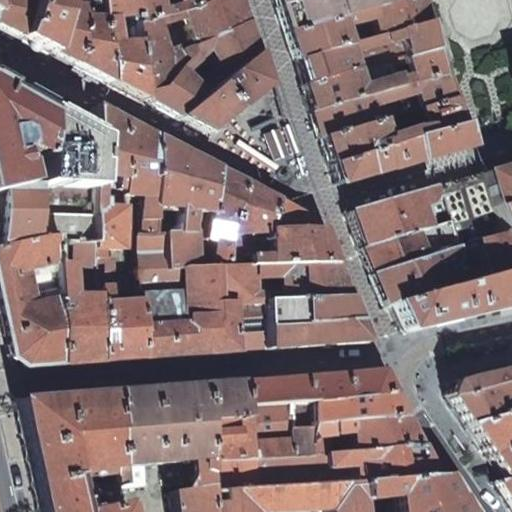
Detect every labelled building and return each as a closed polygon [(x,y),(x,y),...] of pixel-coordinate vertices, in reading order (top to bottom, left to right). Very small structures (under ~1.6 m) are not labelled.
[(0,0),(0,30),(6,33),(18,40),(31,0),(0,0)] [(31,0),(18,40),(34,48),(46,54),(56,8),(56,0),(31,0)] [(77,21),(71,67),(93,78),(108,86),(99,21),(93,0),(84,0),(90,21),(77,21)] [(93,0),(99,21),(108,86),(128,96),(140,102),(132,24),(127,0),(93,0)] [(127,0),(132,24),(218,0),(127,0)] [(218,0),(132,24),(140,102),(144,104),(180,63),(173,54),(173,53),(161,56),(152,28),(181,20),(189,47),(243,23),(239,9),(235,0),(218,0)] [(271,0),(274,8),(302,0),(271,0)] [(280,26),(283,34),(342,17),(361,11),(380,5),(379,0),(349,0),(332,5),(329,0),(302,0),(274,8),(280,26)] [(369,18),(375,36),(425,22),(418,0),(396,0),(380,5),(361,11),(363,19),(369,18)] [(56,8),(46,54),(60,61),(71,67),(77,21),(77,17),(76,9),(56,8)] [(289,52),(292,60),(344,45),(338,26),(344,25),(342,17),(283,34),(289,52)] [(401,52),(403,57),(433,48),(425,22),(375,36),(367,39),(369,44),(381,40),(387,42),(397,40),(401,52)] [(189,47),(173,54),(180,63),(144,104),(162,113),(173,119),(213,87),(253,54),(243,23),(189,47)] [(300,86),(353,71),(349,60),(345,45),(344,45),(292,60),(293,66),(297,78),(300,86)] [(408,75),(411,85),(442,76),(433,48),(403,57),(408,75)] [(379,49),(351,57),(349,60),(353,71),(393,60),(403,57),(401,52),(390,55),(390,53),(385,50),(379,49)] [(253,54),(213,87),(232,112),(263,87),(253,54)] [(358,87),(382,80),(395,76),(395,79),(408,75),(403,57),(393,60),(353,71),(358,87)] [(353,71),(300,86),(298,87),(304,105),(307,114),(411,85),(408,75),(395,79),(395,76),(382,80),(358,87),(353,71)] [(313,133),(315,140),(318,140),(378,121),(410,112),(406,101),(415,98),(419,109),(449,100),(442,76),(411,85),(307,114),(313,133)] [(213,87),(173,119),(192,129),(204,135),(232,112),(213,87)] [(0,189),(18,185),(34,186),(36,110),(0,89),(0,189)] [(323,156),(326,165),(408,138),(458,124),(449,100),(419,109),(426,128),(408,131),(381,137),(378,121),(318,140),(323,156)] [(90,243),(92,277),(126,275),(124,262),(109,262),(109,267),(100,258),(100,250),(120,251),(121,197),(123,123),(112,118),(93,107),(90,140),(90,243)] [(36,110),(34,186),(32,240),(50,236),(50,242),(90,243),(90,140),(70,128),(36,110)] [(151,209),(154,140),(141,133),(123,123),(121,197),(134,197),(134,230),(128,230),(128,235),(129,235),(150,235),(151,209)] [(426,159),(466,149),(458,124),(408,138),(415,162),(426,159)] [(376,174),(415,162),(408,138),(326,165),(333,186),(376,174)] [(175,209),(174,228),(168,227),(167,234),(159,234),(159,271),(192,269),(192,237),(186,237),(186,231),(195,231),(195,241),(201,241),(212,170),(185,156),(178,152),(154,140),(151,209),(175,209)] [(511,165),(479,175),(490,209),(511,203),(511,165)] [(212,170),(201,241),(197,269),(225,268),(225,249),(227,236),(240,185),(233,181),(212,170)] [(419,224),(421,231),(446,223),(454,248),(473,242),(489,238),(502,234),(490,209),(479,175),(426,190),(429,200),(425,207),(415,211),(419,224)] [(18,185),(0,189),(0,247),(32,240),(34,186),(18,185)] [(240,185),(227,236),(238,235),(266,233),(267,232),(273,202),(257,194),(240,185)] [(342,214),(355,250),(421,231),(419,224),(415,211),(425,207),(429,200),(426,190),(409,195),(342,214)] [(267,232),(317,231),(317,230),(317,229),(317,228),(315,226),(313,223),(302,218),(290,211),(273,202),(267,232)] [(511,203),(490,209),(502,234),(511,257),(511,203)] [(421,231),(355,250),(361,264),(366,275),(454,248),(446,223),(421,231)] [(317,231),(267,232),(266,233),(265,250),(244,251),(244,259),(235,259),(236,248),(238,248),(238,235),(227,236),(225,249),(225,268),(249,267),(330,263),(323,246),(317,231)] [(192,269),(159,271),(159,234),(150,235),(129,235),(131,275),(136,361),(202,356),(263,351),(260,304),(251,305),(249,267),(225,268),(197,269),(192,269)] [(388,304),(511,269),(511,257),(502,234),(489,238),(473,242),(454,248),(366,275),(374,294),(381,309),(388,305),(388,304)] [(58,366),(50,242),(50,236),(32,240),(0,247),(0,325),(7,360),(19,369),(58,366)] [(97,364),(92,277),(90,243),(50,242),(58,366),(58,367),(82,365),(97,364)] [(260,304),(344,299),(338,282),(330,263),(249,267),(251,305),(260,304)] [(511,269),(388,304),(388,305),(400,331),(403,332),(469,316),(511,306),(511,269)] [(136,361),(131,275),(126,275),(92,277),(97,364),(120,362),(136,361)] [(263,351),(313,348),(363,344),(344,299),(260,304),(263,351)] [(511,367),(493,372),(447,383),(442,397),(443,399),(511,381),(511,367)] [(294,379),(231,384),(233,407),(285,404),(387,397),(374,372),(294,379)] [(511,381),(443,399),(448,406),(457,418),(462,426),(511,413),(511,399),(506,401),(501,404),(499,396),(511,392),(511,381)] [(147,391),(105,394),(110,469),(138,466),(161,465),(182,463),(183,475),(190,475),(188,476),(187,477),(185,480),(185,482),(184,483),(184,484),(185,485),(186,487),(190,490),(202,489),(201,462),(285,457),(286,418),(284,418),(285,404),(233,407),(231,384),(147,391)] [(34,502),(36,511),(119,511),(115,490),(113,491),(113,487),(108,486),(110,469),(105,394),(12,402),(34,502)] [(286,418),(285,457),(306,455),(306,425),(398,418),(391,405),(387,397),(285,404),(284,418),(286,418)] [(500,481),(511,478),(511,413),(462,426),(484,458),(500,481)] [(398,418),(306,425),(306,455),(320,455),(320,438),(345,436),(347,453),(415,449),(406,433),(398,418)] [(285,457),(201,462),(202,489),(203,494),(249,491),(248,475),(349,468),(349,477),(337,478),(337,486),(349,485),(431,479),(422,462),(415,449),(347,453),(320,455),(306,455),(285,457)] [(161,465),(164,487),(185,485),(184,484),(184,483),(185,482),(185,480),(187,477),(188,476),(190,475),(183,475),(182,463),(161,465)] [(140,487),(138,466),(110,469),(108,486),(113,487),(113,491),(115,490),(140,487)] [(511,511),(511,478),(500,481),(490,485),(493,488),(496,493),(509,511),(511,511)] [(307,511),(325,511),(461,511),(438,479),(431,479),(349,485),(337,486),(249,491),(203,494),(204,511),(307,511)] [(167,494),(169,511),(204,511),(203,494),(202,489),(190,490),(167,494)]
